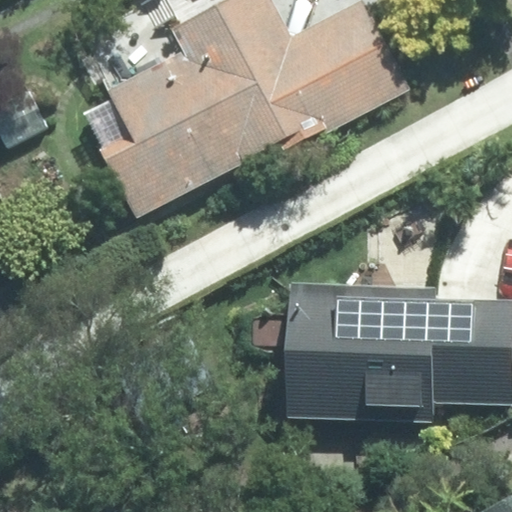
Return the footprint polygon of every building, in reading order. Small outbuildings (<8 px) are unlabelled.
[(293,157),(415,92),(365,1),(297,38),(276,0),(235,0),(179,30),(191,53),(117,93),(140,138),(111,153),(147,221),(287,145),(293,157)] [(0,120),(15,147),(54,126),(35,90),(0,108),(0,120)] [(69,311),(31,264),(0,289),(0,292),(36,337),(69,311)] [(511,299),(438,297),(439,288),(298,282),(298,293),(254,291),(252,347),(296,348),(293,414),(440,418),(440,400),(511,403),(511,299)] [(177,409),(225,383),(194,325),(145,351),(177,409)]
